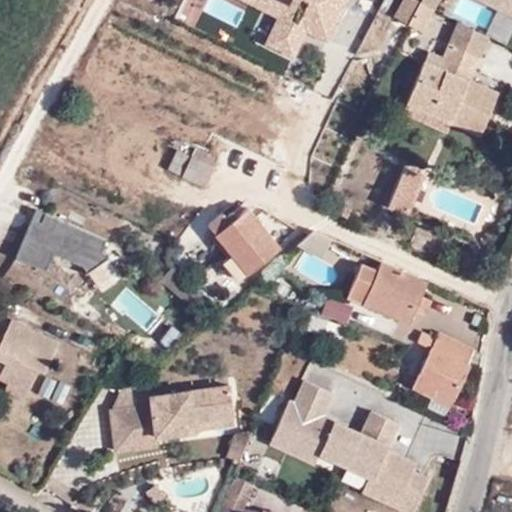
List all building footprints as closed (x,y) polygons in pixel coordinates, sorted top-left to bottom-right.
[(329,42),(349,0),(237,0),(273,17),(260,44),(294,60),(308,32),(329,42)] [(403,0),(394,16),(407,24),(420,0),(419,0),(403,0)] [(420,0),(407,24),(422,31),(435,8),(420,0)] [(507,39),(511,29),(511,19),(472,0),(458,0),(452,11),(507,39)] [(487,0),(511,12),(511,1),(508,0),(487,0)] [(479,56),(488,33),(459,19),(448,42),(479,56)] [(423,61),(406,100),(449,120),(478,133),(496,92),(470,80),(459,76),(462,67),(473,72),(479,56),(448,42),(442,56),(439,68),(423,61)] [(439,68),(442,56),(428,50),(423,61),(439,68)] [(274,91),(195,55),(187,71),(210,81),(201,102),(221,112),(220,113),(256,130),(274,91)] [(459,76),(470,80),(473,72),(462,67),(459,76)] [(449,120),(406,100),(402,111),(445,130),(449,120)] [(171,169),(179,150),(170,146),(162,165),(171,169)] [(213,166),(179,150),(171,169),(205,184),(213,166)] [(408,214),(422,175),(402,167),(387,207),(408,214)] [(328,211),(347,220),(351,208),(334,200),(328,211)] [(232,254),(246,272),(279,246),(248,207),(236,216),(230,221),(224,214),(222,212),(207,223),(232,254)] [(230,221),(236,216),(231,209),(224,214),(230,221)] [(44,272),(51,257),(91,274),(105,240),(33,210),(12,259),(44,272)] [(237,280),(246,272),(232,254),(222,263),(237,280)] [(421,294),(427,280),(380,259),(376,269),(361,262),(347,291),(363,299),(363,302),(408,323),(415,308),(425,312),(431,299),(421,294)] [(169,266),(158,282),(191,306),(202,290),(169,266)] [(312,314),(307,330),(339,339),(344,323),(312,314)] [(0,357),(8,362),(1,377),(3,377),(2,380),(24,392),(35,369),(40,371),(55,343),(5,317),(0,327),(0,357)] [(431,345),(434,337),(421,331),(417,339),(431,345)] [(471,349),(437,332),(434,337),(431,345),(411,386),(431,396),(425,407),(443,415),(470,362),(466,360),(471,349)] [(42,376),(37,396),(64,403),(69,383),(42,376)] [(406,511),(411,511),(427,477),(411,471),(397,465),(401,455),(387,448),(398,423),(370,411),(361,432),(321,415),(331,393),(302,381),(294,401),(290,400),(275,434),(317,452),(405,491),(397,508),(406,511)] [(149,438),(197,430),(195,420),(230,414),(226,385),(143,398),(144,408),(108,414),(114,452),(150,446),(149,438)] [(195,420),(197,430),(232,424),(230,414),(195,420)] [(225,456),(238,461),(250,433),(247,431),(235,434),(225,456)] [(317,452),(275,434),(270,445),(312,463),(317,452)] [(416,461),(401,455),(397,465),(411,471),(416,461)] [(169,477),(174,502),(214,494),(209,470),(169,477)] [(397,508),(405,491),(369,475),(362,492),(397,508)]
